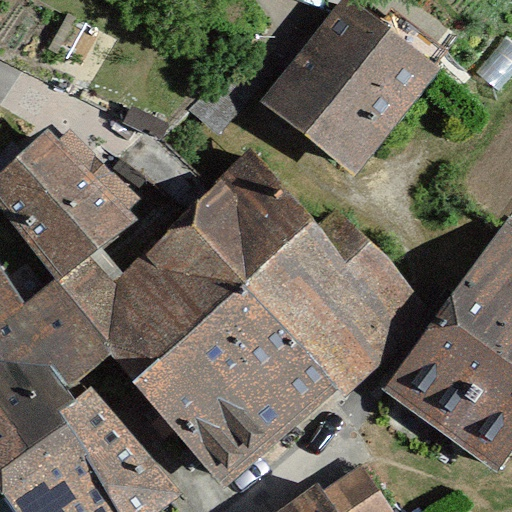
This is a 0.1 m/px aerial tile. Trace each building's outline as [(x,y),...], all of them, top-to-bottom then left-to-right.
[(351,0),(350,0),(271,101),(359,170),(439,69),(351,0)] [(40,152),(0,186),(0,242),(52,303),(83,276),(124,241),(115,231),(131,217),(68,144),(48,161),(40,152)] [(0,511),(166,511),(169,510),(80,394),(101,377),(218,507),(407,314),(327,232),(306,251),(243,165),(107,301),(83,276),(52,303),(16,324),(0,299),(0,511)] [(511,220),(508,218),(385,388),(498,470),(511,450),(511,220)] [(392,511),(361,466),(292,511),(392,511)]
